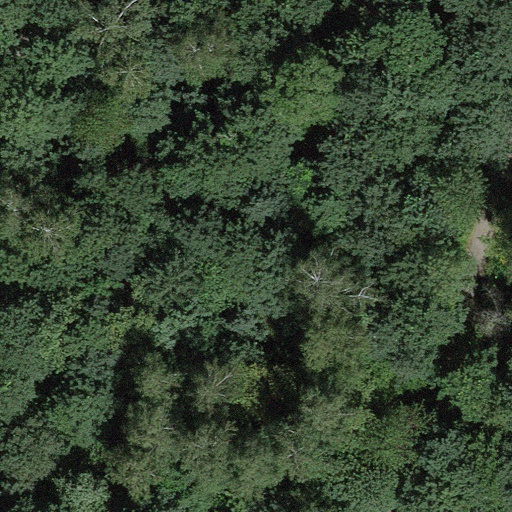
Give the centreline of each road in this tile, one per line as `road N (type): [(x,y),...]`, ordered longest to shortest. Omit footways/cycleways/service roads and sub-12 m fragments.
road 1 (track): [(392,511),(511,133)]
road 2 (track): [(122,0),(0,62)]
